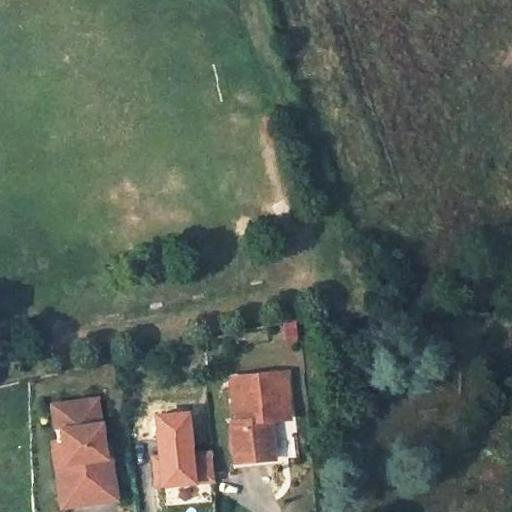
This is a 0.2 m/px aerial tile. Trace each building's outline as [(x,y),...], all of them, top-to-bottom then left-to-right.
[(271,116),(260,120),(271,150),(282,146),(271,116)] [(462,290),(439,290),(439,309),(462,309),(462,290)] [(266,380),(265,374),(229,377),(233,421),(229,421),(233,467),(271,464),(267,419),(279,418),(278,403),(285,403),(283,379),(266,380)] [(110,499),(104,456),(99,456),(98,444),(92,398),(47,404),(50,430),(55,430),(57,439),(46,441),(55,506),(110,499)] [(286,418),(285,403),(278,403),(279,418),(286,418)]
